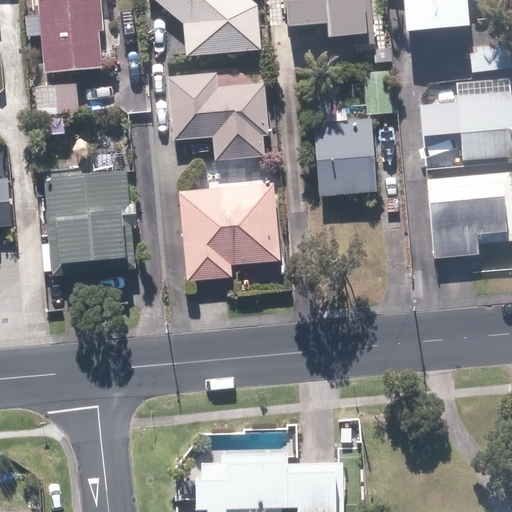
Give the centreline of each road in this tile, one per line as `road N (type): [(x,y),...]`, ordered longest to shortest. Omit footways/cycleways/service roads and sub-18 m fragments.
road 1 (residential): [(100,371),(511,332)]
road 2 (residential): [(113,511),(100,371)]
